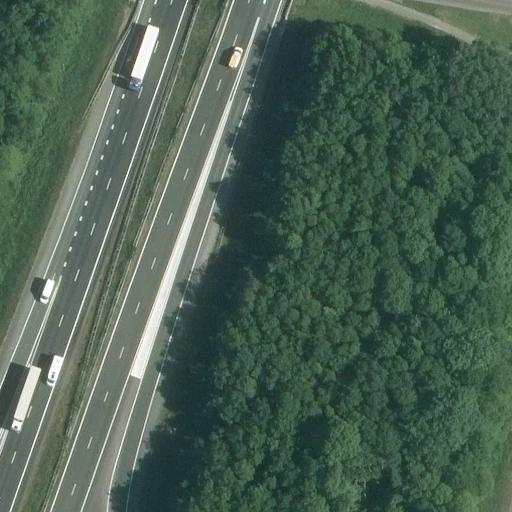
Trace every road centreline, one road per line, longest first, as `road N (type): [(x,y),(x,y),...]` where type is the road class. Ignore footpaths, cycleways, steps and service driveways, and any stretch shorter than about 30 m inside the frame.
road 1 (motorway): [(65,511),(242,16)]
road 2 (motorway): [(115,511),(237,106),(242,16)]
road 3 (motorway): [(172,0),(73,282)]
road 4 (motorway): [(73,282),(0,494)]
road 5 (motorway): [(73,282),(18,362),(0,409)]
